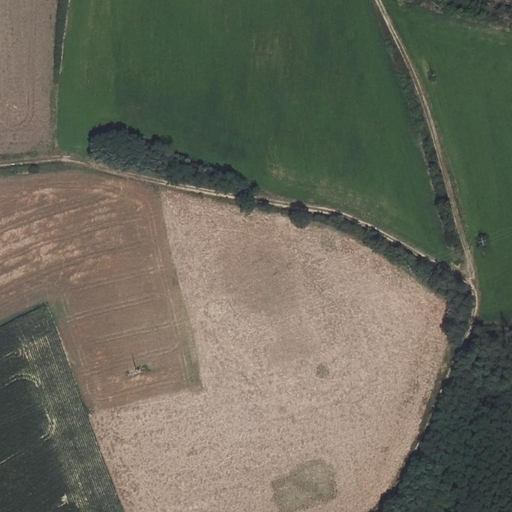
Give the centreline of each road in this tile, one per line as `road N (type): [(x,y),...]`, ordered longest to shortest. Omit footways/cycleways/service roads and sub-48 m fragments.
road 1 (track): [(471,285),(336,212),(66,157),(0,165)]
road 2 (track): [(471,285),(462,228),(413,70),(379,0)]
road 3 (track): [(375,511),(420,442),(450,374),(475,311),(471,285)]
